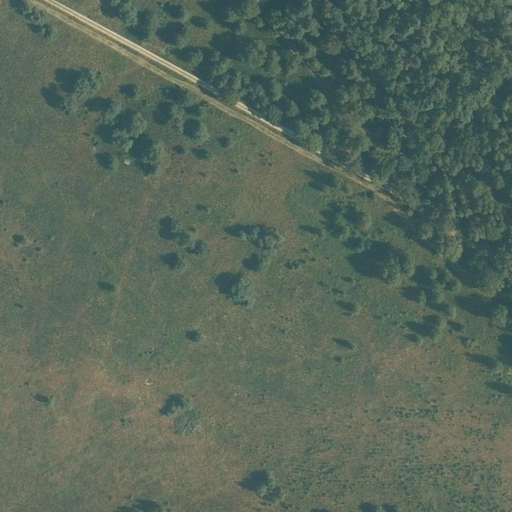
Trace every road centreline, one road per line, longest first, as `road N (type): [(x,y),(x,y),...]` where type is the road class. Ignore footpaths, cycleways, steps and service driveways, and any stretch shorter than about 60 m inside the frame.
road 1 (unknown): [(511,291),(299,160),(0,2)]
road 2 (track): [(511,268),(406,197),(48,0)]
